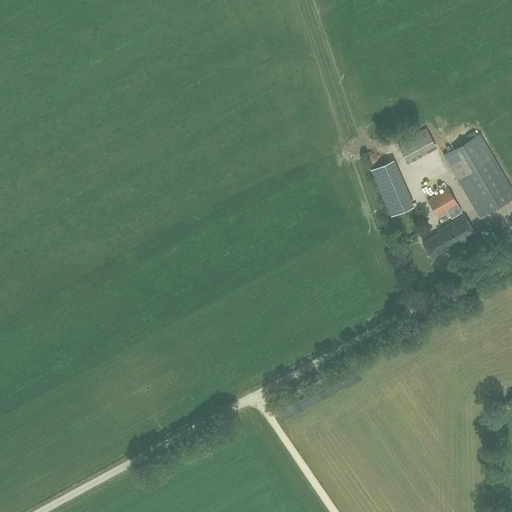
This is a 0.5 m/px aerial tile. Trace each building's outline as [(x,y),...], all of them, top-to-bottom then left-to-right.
[(429,129),(399,143),(409,165),(440,150),(429,129)] [(511,190),(479,134),(443,155),(480,217),(511,198),(511,190)] [(391,216),(408,208),(388,162),(371,169),(391,216)] [(437,217),(458,205),(448,188),(427,200),(437,217)] [(431,257),(446,249),(447,248),(448,250),(475,235),(464,216),(437,231),(439,233),(423,242),(431,257)]
